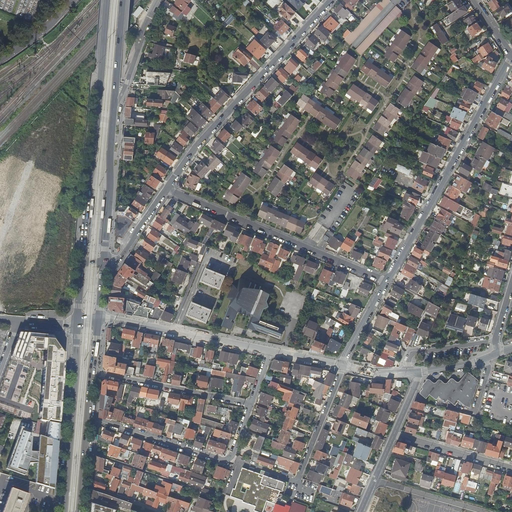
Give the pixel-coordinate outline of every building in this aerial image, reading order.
[(191,1),(189,0),(178,0),(173,6),(182,13),(191,1)] [(288,0),(298,9),(307,0),(288,0)] [(351,7),(358,0),(357,0),(344,0),(344,1),(347,4),(344,7),(350,12),(353,9),(351,7)] [(351,33),(344,40),(349,45),(390,0),(389,0),(380,0),(380,1),(370,12),(361,22),(351,33)] [(452,0),(452,1),(447,4),(453,13),(463,6),(459,0),(452,0)] [(491,0),(487,3),(493,11),(501,6),(499,2),(498,3),(495,0),(491,0)] [(295,13),(296,12),(286,3),(278,11),(288,21),(289,20),(290,20),(291,19),(291,17),(293,15),(294,16),(295,14),(295,13)] [(338,21),(343,25),(346,22),(344,19),(350,12),(344,7),(341,4),(334,11),(341,18),(338,21)] [(505,16),(507,17),(511,13),(511,11),(511,12),(506,5),(497,11),(497,12),(498,15),(499,15),(500,15),(502,18),(505,16)] [(138,18),(144,9),(139,6),(133,15),(138,18)] [(168,6),(165,13),(173,17),(176,11),(168,6)] [(448,16),(444,19),(448,24),(452,22),(467,12),(463,6),(453,13),(448,16)] [(395,18),(401,11),(396,7),(356,51),(359,55),(360,56),(380,35),(385,29),(395,18)] [(469,27),(476,23),(478,22),(473,15),(464,21),(466,24),(467,24),(469,27)] [(323,26),(326,29),(330,25),(332,27),(336,23),(331,17),(323,26)] [(282,35),(289,27),(282,20),(274,28),(282,35)] [(469,27),(467,29),(472,36),(481,30),(476,23),(469,27)] [(432,27),(430,28),(432,30),(435,34),(436,36),(442,45),(448,41),(442,32),(441,30),(437,24),(432,27)] [(176,28),(168,25),(165,33),(173,36),(176,28)] [(313,37),(319,42),(321,39),(323,41),(331,33),(326,29),(323,26),(315,34),(313,37)] [(397,33),(395,35),(406,43),(410,37),(402,31),(399,35),(397,33)] [(260,41),(268,48),(276,40),(268,33),(260,41)] [(396,39),(393,44),(402,49),(406,43),(395,35),(394,37),(396,39)] [(303,47),(309,52),(312,49),(319,42),(313,37),(313,36),(306,44),(303,47)] [(250,52),(258,59),(260,57),(261,57),(264,54),(263,53),(266,51),(258,44),(255,40),(247,49),(250,52)] [(425,49),(436,56),(437,54),(435,53),(438,48),(429,42),(425,49)] [(474,52),(480,61),(484,59),(483,57),(493,51),(488,43),(478,50),(474,52)] [(161,56),(164,46),(156,44),(152,58),(159,60),(160,56),(161,56)] [(402,49),(393,44),(390,48),(388,46),(386,48),(397,56),(402,49)] [(252,58),(240,48),(233,55),(244,66),(248,61),(249,62),(252,58)] [(397,56),(386,48),(385,50),(387,52),(384,56),(393,62),(397,56)] [(455,48),(447,53),(448,55),(449,56),(455,52),(457,51),(455,48)] [(308,56),(301,49),(298,53),(299,54),(297,55),(305,63),(307,61),(305,59),(308,56)] [(420,55),(429,61),(432,57),(434,58),(436,56),(425,49),(420,55)] [(196,55),(187,53),(184,61),(193,64),(196,55)] [(341,59),(351,66),(356,59),(347,53),(344,58),(342,57),(341,59)] [(426,65),(429,61),(420,55),(416,61),(427,69),(428,67),(426,65)] [(493,59),(488,57),(482,67),(492,72),(497,64),(492,61),(493,59)] [(296,69),(299,66),(292,59),(289,63),(287,65),(292,70),(294,68),(296,69)] [(338,66),(347,72),(351,66),(341,59),(339,61),(341,62),(338,66)] [(312,67),(316,71),(322,65),(318,61),(312,67)] [(362,71),(367,74),(375,63),(373,62),(371,64),(367,61),(361,70),(362,71)] [(426,71),(427,69),(416,61),(412,68),(417,72),(420,74),(423,69),(426,71)] [(367,74),(374,79),(380,70),(375,67),(377,65),(375,63),(367,74)] [(332,71),(343,79),(343,78),(347,72),(338,66),(335,71),(333,69),(332,71)] [(283,67),(276,74),(279,76),(278,77),(283,82),(289,75),(286,72),(287,71),(283,67)] [(173,70),(165,70),(164,79),(172,79),(172,77),(173,77),(173,70)] [(374,79),(380,83),(388,72),(386,71),(384,73),(380,70),(374,79)] [(330,79),(338,85),(343,79),(332,71),(330,73),(333,75),(330,79)] [(387,88),(392,79),(388,76),(390,73),(388,72),(380,83),(387,88)] [(190,76),(186,73),(179,81),(183,84),(190,76)] [(243,78),(247,79),(247,74),(238,73),(238,78),(234,78),(234,82),(242,83),(243,78)] [(410,82),(421,90),(422,88),(420,86),(423,82),(414,76),(410,82)] [(263,88),(269,94),(271,92),(279,84),(273,77),(265,86),(263,88)] [(334,91),(338,85),(330,79),(327,83),(325,82),(323,84),(334,91)] [(288,92),(293,96),(302,86),(299,82),(298,81),(288,92)] [(480,94),(484,85),(477,81),(472,90),(480,94)] [(406,88),(414,95),(417,90),(420,92),(421,90),(410,82),(406,88)] [(330,98),(334,91),(323,84),(322,86),(324,87),(321,92),(330,98)] [(350,99),(352,100),(359,89),(353,85),(347,93),(351,96),(350,99)] [(511,88),(507,85),(501,96),(507,100),(511,91),(511,88)] [(226,87),(223,90),(230,96),(233,93),(226,87)] [(411,99),(414,95),(406,88),(401,95),(412,103),(414,101),(411,99)] [(263,108),(267,105),(263,102),(269,95),(263,89),(257,94),(259,96),(258,98),(261,101),(258,104),(263,108)] [(356,99),(360,103),(366,94),(359,89),(352,100),(354,102),(356,99)] [(472,103),(477,95),(468,89),(463,98),(472,103)] [(175,91),(164,90),(163,98),(169,99),(169,95),(173,95),(175,91)] [(230,96),(223,90),(217,97),(224,103),(230,96)] [(278,102),(283,107),(285,104),(292,96),(288,92),(285,95),(278,102)] [(362,108),(364,109),(372,98),(366,94),(360,103),(364,105),(362,108)] [(297,104),(303,108),(311,97),(309,96),(308,98),(303,95),(297,104)] [(411,105),(412,103),(401,95),(400,97),(397,102),(405,108),(408,103),(411,105)] [(303,108),(310,112),(316,104),(312,101),(313,98),(311,97),(303,108)] [(437,100),(430,97),(424,106),(432,109),(437,100)] [(222,106),(214,98),(207,106),(213,113),(214,113),(222,106)] [(364,109),(366,111),(368,108),(372,111),(379,103),(372,98),(364,109)] [(511,123),(511,114),(508,112),(511,105),(511,104),(508,102),(508,103),(501,99),(497,107),(498,107),(494,114),(509,122),(511,123)] [(263,108),(258,104),(254,100),(248,108),(256,115),(263,108)] [(468,111),(470,107),(468,106),(469,103),(464,101),(463,103),(462,104),(461,104),(458,102),(457,106),(468,111)] [(310,112),(316,117),(324,106),(322,104),(320,107),(316,104),(310,112)] [(387,109),(386,110),(397,118),(399,116),(396,114),(399,109),(394,106),(391,104),(387,109)] [(213,113),(207,106),(201,113),(207,119),(213,113)] [(316,117),(323,121),(329,113),(324,110),(326,107),(324,106),(316,117)] [(467,112),(454,107),(452,113),(450,117),(461,122),(463,118),(464,118),(467,112)] [(386,110),(382,116),(391,122),(394,118),(396,120),(397,118),(386,110)] [(494,114),(492,112),(492,113),(491,113),(490,116),(490,117),(489,118),(488,118),(486,123),(496,128),(498,124),(500,124),(501,122),(502,123),(507,126),(509,122),(494,114)] [(243,127),(245,129),(254,119),(248,113),(244,117),(241,120),(240,119),(237,122),(243,127)] [(323,121),(329,126),(337,115),(335,113),(333,116),(329,113),(323,121)] [(200,127),(206,120),(200,114),(193,121),(200,127)] [(286,117),(284,119),(295,127),(300,120),(291,114),(288,119),(286,117)] [(337,115),(329,126),(335,130),(341,121),(337,118),(339,116),(337,115)] [(382,116),(378,123),(389,130),(390,128),(388,126),(391,122),(382,116)] [(125,118),(125,124),(131,125),(149,127),(149,121),(125,118)] [(285,123),(282,127),(291,133),(295,127),(284,119),(283,121),(285,123)] [(461,123),(453,119),(451,123),(452,124),(451,127),(456,129),(457,126),(460,127),(461,123)] [(237,133),(243,127),(237,122),(237,121),(231,127),(237,133)] [(184,130),(192,137),(198,130),(191,123),(184,130)] [(389,130),(378,123),(373,129),(376,131),(382,135),(385,131),(387,132),(389,130)] [(259,125),(251,135),(255,138),(263,129),(259,125)] [(277,130),(276,132),(287,139),(288,137),(291,133),(282,127),(279,131),(277,130)] [(482,140),(488,130),(483,127),(478,137),(482,140)] [(448,128),(447,130),(448,131),(446,135),(454,140),(458,133),(453,130),(448,128)] [(225,130),(218,137),(224,142),(231,135),(225,130)] [(187,137),(189,135),(185,131),(177,141),(184,146),(190,139),(187,137)] [(287,139),(276,132),(274,134),(277,135),(273,140),(282,146),(287,139)] [(153,144),(154,134),(146,133),(145,143),(153,144)] [(369,142),(380,150),(381,148),(379,146),(382,141),(373,135),(369,142)] [(451,140),(440,135),(436,145),(444,149),(446,149),(447,150),(451,140)] [(219,155),(226,148),(218,140),(211,147),(219,155)] [(293,157),(295,159),(304,147),(297,142),(290,152),(295,155),(293,157)] [(378,152),(380,150),(369,142),(364,148),(373,154),(376,150),(378,152)] [(486,160),(487,161),(494,148),(483,142),(480,147),(481,148),(477,155),(486,160)] [(176,143),(169,153),(177,158),(183,149),(176,143)] [(436,145),(431,143),(427,153),(430,154),(440,158),(441,159),(442,157),(441,154),(444,149),(436,145)] [(266,148),(265,150),(276,158),(280,151),(279,150),(272,146),(269,150),(266,148)] [(299,158),(303,161),(310,151),(304,147),(295,159),(297,160),(299,158)] [(370,159),(373,154),(364,148),(360,155),(371,162),(373,160),(370,159)] [(266,154),(263,158),(271,164),(276,158),(265,150),(263,152),(266,154)] [(306,166),(308,168),(316,156),(310,151),(303,161),(308,164),(306,166)] [(173,163),(176,159),(165,152),(161,158),(170,164),(171,162),(173,163)] [(212,171),(221,162),(213,154),(209,159),(210,159),(205,165),(210,169),(212,171)] [(440,158),(430,154),(426,164),(433,167),(436,168),(440,158)] [(370,164),(371,162),(360,155),(356,161),(364,167),(367,163),(370,164)] [(472,168),(479,172),(486,160),(477,155),(476,155),(470,167),(472,168)] [(308,168),(310,169),(312,167),(316,170),(323,160),(316,156),(308,168)] [(257,161),(256,163),(267,171),(271,164),(263,158),(260,163),(257,161)] [(381,177),(391,163),(387,160),(377,174),(381,177)] [(361,171),(364,167),(356,161),(351,167),(362,175),(364,173),(361,171)] [(200,177),(202,179),(210,169),(205,165),(203,162),(194,172),(200,177)] [(267,171),(256,163),(255,165),(257,167),(254,171),(256,173),(263,177),(267,171)] [(470,167),(463,163),(459,171),(468,176),(472,168),(470,167)] [(281,171),(292,179),(293,177),(291,175),(294,171),(285,164),(281,171)] [(408,175),(410,170),(398,164),(396,169),(408,175)] [(162,178),(167,171),(159,165),(154,172),(162,178)] [(361,177),(362,175),(351,167),(347,174),(348,175),(355,180),(359,175),(361,177)] [(426,169),(425,169),(423,173),(432,177),(434,173),(431,172),(432,170),(433,169),(427,167),(426,169)] [(202,179),(204,181),(207,177),(206,177),(212,171),(210,169),(202,179)] [(199,178),(200,177),(194,172),(194,171),(190,173),(188,179),(185,185),(195,189),(199,178)] [(276,177),(285,183),(288,179),(290,180),(292,179),(281,171),(276,177)] [(236,178),(247,185),(252,179),(243,173),(240,178),(237,176),(236,178)] [(312,187),(314,189),(322,178),(315,173),(309,182),(314,185),(312,187)] [(155,189),(160,182),(152,176),(147,183),(155,189)] [(428,182),(418,176),(415,183),(412,187),(422,192),(428,182)] [(459,191),(462,192),(467,181),(458,176),(452,187),(459,191)] [(282,187),(285,183),(276,177),(272,184),(283,191),(284,189),(282,187)] [(234,186),(243,192),(247,185),(236,178),(234,180),(237,182),(234,186)] [(322,178),(314,189),(316,190),(318,188),(322,191),(328,182),(322,178)] [(328,182),(322,191),(326,194),(325,196),(327,197),(334,186),(328,182)] [(482,189),(490,193),(491,189),(492,186),(485,183),(482,189)] [(282,193),(283,191),(272,184),(267,190),(275,195),(276,196),(279,191),(282,193)] [(154,191),(146,185),(139,196),(147,202),(154,191)] [(239,198),(243,192),(234,186),(231,190),(229,188),(228,190),(239,198)] [(452,187),(451,186),(445,195),(452,199),(453,198),(454,198),(455,196),(456,197),(456,196),(457,194),(459,191),(452,187)] [(234,205),(239,198),(228,190),(226,193),(228,194),(225,199),(234,205)] [(418,195),(413,193),(412,195),(411,195),(409,200),(410,200),(409,203),(416,205),(416,206),(417,203),(419,199),(417,198),(418,195)] [(444,197),(440,205),(448,209),(449,207),(451,208),(450,209),(460,215),(464,208),(452,201),(444,197)] [(141,211),(147,202),(142,199),(136,208),(141,211)] [(415,207),(405,202),(402,207),(405,209),(400,216),(408,221),(413,212),(415,207)] [(162,206),(156,216),(158,217),(166,222),(173,227),(177,220),(175,218),(172,223),(166,219),(170,212),(172,214),(174,211),(172,210),(175,205),(170,203),(166,209),(162,206)] [(265,218),(271,205),(268,204),(267,207),(262,205),(258,215),(265,218)] [(265,218),(273,221),(277,211),(272,209),(273,206),(271,205),(265,218)] [(127,216),(132,219),(133,217),(135,218),(135,217),(137,217),(138,215),(138,214),(138,213),(131,208),(126,215),(127,216)] [(438,216),(436,219),(443,223),(444,220),(447,221),(451,214),(450,213),(448,213),(442,209),(441,211),(438,216)] [(273,221),(280,224),(285,211),(283,210),(281,213),(277,211),(273,221)] [(280,224),(287,227),(291,217),(286,215),(287,212),(285,211),(280,224)] [(183,234),(187,236),(195,224),(196,222),(200,217),(196,214),(191,222),(190,221),(187,225),(189,226),(187,228),(181,224),(179,228),(184,232),(183,234)] [(471,226),(476,228),(480,215),(475,214),(471,226)] [(206,226),(210,227),(211,226),(214,220),(203,215),(199,222),(201,222),(202,221),(204,222),(203,224),(206,225),(206,226)] [(123,216),(118,216),(116,236),(122,238),(134,221),(132,219),(127,216),(123,216)] [(287,227),(294,230),(299,217),(297,216),(296,219),(291,217),(287,227)] [(166,222),(158,217),(153,225),(160,230),(166,222)] [(301,233),(305,223),(300,221),(302,218),(299,217),(294,230),(301,233)] [(382,225),(389,228),(392,229),(394,223),(397,224),(398,222),(389,218),(386,225),(383,224),(382,225)] [(431,229),(440,234),(446,224),(443,223),(436,219),(431,229)] [(214,220),(211,226),(215,228),(216,226),(223,230),(226,225),(214,220)] [(195,224),(190,232),(194,234),(200,225),(196,222),(195,224)] [(394,223),(392,229),(391,231),(399,235),(403,227),(397,224),(394,223)] [(172,233),(175,229),(170,225),(166,230),(166,231),(167,230),(171,233),(171,234),(172,233)] [(224,234),(233,238),(235,232),(236,229),(228,225),(224,234)] [(152,231),(147,238),(154,243),(156,240),(158,241),(162,235),(152,228),(150,230),(152,231)] [(430,233),(427,239),(435,244),(440,234),(431,229),(429,233),(430,233)] [(328,244),(333,237),(335,234),(334,234),(328,230),(325,235),(329,238),(326,242),(328,244)] [(511,237),(504,236),(498,234),(496,239),(503,241),(502,243),(509,245),(510,243),(511,243),(511,237)] [(241,235),(238,242),(242,244),(246,246),(244,250),(248,251),(253,238),(245,235),(245,237),(241,235)] [(328,244),(336,250),(339,246),(336,244),(339,240),(333,237),(328,244)] [(385,246),(393,250),(397,241),(389,237),(385,246)] [(154,243),(147,238),(143,245),(146,247),(145,248),(151,252),(156,244),(154,243)] [(187,238),(185,244),(196,248),(197,245),(202,247),(203,244),(198,242),(190,239),(187,238)] [(259,251),(263,252),(267,245),(262,243),(263,241),(255,238),(252,245),(255,246),(260,248),(259,251)] [(345,239),(340,247),(344,250),(346,247),(348,247),(350,248),(354,242),(349,239),(348,241),(345,239)] [(421,248),(424,250),(430,253),(435,244),(427,239),(423,245),(421,248)] [(272,252),(275,244),(270,242),(267,250),(269,251),(272,252)] [(270,257),(266,266),(272,269),(276,259),(271,257),(272,255),(275,256),(279,246),(275,244),(272,252),(270,257)] [(174,256),(180,247),(177,245),(171,254),(174,256)] [(419,258),(424,250),(421,248),(417,246),(416,248),(412,254),(419,258)] [(359,249),(355,247),(351,256),(360,260),(362,255),(357,253),(359,249)] [(387,261),(391,251),(382,247),(378,257),(387,261)] [(287,259),(290,252),(282,249),(279,256),(287,259)] [(139,250),(134,257),(142,262),(143,263),(149,255),(143,251),(142,252),(139,250)] [(499,252),(498,258),(499,258),(503,259),(503,258),(509,260),(511,252),(506,250),(505,253),(499,252)] [(259,264),(266,266),(270,257),(267,256),(263,254),(259,264)] [(155,284),(160,276),(161,275),(156,272),(152,279),(148,276),(148,275),(138,268),(142,262),(134,257),(132,255),(126,264),(155,284)] [(297,256),(293,255),(290,261),(302,266),(305,259),(297,256)] [(178,269),(186,272),(187,269),(189,269),(190,266),(188,265),(190,262),(186,260),(186,259),(183,257),(178,269)] [(383,269),(386,261),(377,257),(373,265),(383,269)] [(416,269),(420,262),(411,258),(407,264),(416,269)] [(503,259),(499,258),(497,266),(506,268),(508,261),(503,259)] [(276,260),(271,271),(275,273),(276,269),(277,269),(281,262),(276,260)] [(307,261),(304,269),(314,274),(318,265),(307,261)] [(148,291),(150,292),(155,284),(126,264),(119,274),(127,279),(128,280),(130,277),(131,278),(132,276),(148,288),(147,290),(148,291)] [(401,274),(410,279),(415,270),(406,265),(401,274)] [(445,267),(442,271),(449,275),(452,271),(445,267)] [(504,271),(494,268),(491,278),(501,281),(504,271)] [(173,281),(184,285),(186,281),(184,280),(187,273),(186,272),(178,269),(173,281)] [(225,277),(206,269),(201,282),(220,290),(225,277)] [(319,280),(329,284),(331,279),(333,273),(324,269),(319,280)] [(335,274),(333,273),(331,279),(342,284),(346,275),(337,271),(335,274)] [(118,275),(116,274),(111,280),(111,284),(111,285),(121,288),(127,279),(119,274),(118,275)] [(448,277),(445,284),(450,287),(453,279),(448,277)] [(221,326),(230,329),(233,322),(231,322),(232,319),(233,320),(236,311),(238,312),(251,317),(248,325),(255,328),(255,329),(280,339),(283,330),(259,320),(260,316),(261,314),(262,312),(264,308),(265,308),(268,306),(266,303),(266,302),(271,290),(268,289),(263,287),(258,285),(254,284),(249,282),(245,280),(240,278),(237,286),(233,285),(228,298),(232,300),(221,326)] [(422,286),(410,279),(405,289),(417,295),(422,286)] [(501,281),(491,279),(488,289),(498,292),(501,281)] [(367,296),(372,285),(363,282),(358,293),(367,296)] [(121,288),(111,285),(110,296),(121,297),(121,288)] [(399,299),(404,291),(395,286),(390,294),(399,299)] [(144,299),(147,295),(150,292),(148,291),(146,294),(137,289),(134,294),(142,298),(144,299)] [(467,293),(465,303),(470,305),(479,307),(482,298),(467,293)] [(133,316),(148,319),(149,313),(151,313),(154,307),(158,309),(161,301),(147,295),(144,299),(142,303),(133,316)] [(112,311),(124,314),(125,298),(110,297),(109,308),(112,311)] [(126,314),(133,316),(142,303),(139,302),(129,299),(128,299),(126,314)] [(206,324),(212,310),(192,302),(187,316),(206,324)] [(428,302),(426,306),(432,309),(431,310),(434,312),(435,311),(437,312),(440,308),(428,302)] [(360,307),(352,304),(347,314),(354,318),(355,318),(360,309),(359,309),(360,307)] [(418,320),(420,321),(422,316),(421,315),(423,311),(411,304),(408,311),(419,317),(418,320)] [(465,312),(467,305),(456,304),(455,310),(465,312)] [(383,309),(380,316),(386,319),(388,315),(389,313),(391,313),(393,309),(384,305),(382,309),(383,309)] [(173,315),(165,312),(162,319),(170,322),(173,315)] [(347,314),(344,312),(342,316),(341,315),(339,319),(349,326),(354,318),(347,314)] [(335,320),(325,315),(322,321),(331,326),(335,320)] [(380,316),(379,315),(374,326),(384,329),(387,321),(389,321),(389,320),(386,319),(380,316)] [(450,315),(446,326),(463,331),(466,319),(450,315)] [(469,316),(466,324),(475,327),(477,318),(469,316)] [(481,318),(478,328),(485,330),(487,324),(488,324),(489,320),(481,318)] [(302,333),(315,338),(318,332),(321,324),(308,319),(302,333)] [(388,341),(385,347),(397,352),(399,348),(396,346),(396,345),(393,344),(392,345),(390,344),(392,339),(394,340),(395,337),(397,334),(395,332),(397,328),(407,332),(404,340),(409,342),(412,335),(413,335),(416,330),(396,323),(395,326),(393,331),(391,335),(390,337),(389,338),(388,341)] [(420,327),(417,334),(417,336),(419,337),(420,336),(422,334),(423,334),(422,336),(426,338),(430,329),(426,328),(425,330),(424,329),(424,328),(423,327),(422,328),(420,327)] [(326,340),(329,341),(331,337),(332,333),(334,329),(330,328),(325,338),(326,340)] [(134,340),(136,332),(124,329),(122,338),(134,340)] [(27,346),(31,336),(20,332),(16,342),(27,346)] [(315,338),(310,351),(323,354),(327,345),(316,341),(316,339),(317,339),(320,333),(318,332),(315,338)] [(374,335),(369,332),(365,340),(369,343),(374,335)] [(159,342),(160,337),(146,334),(144,342),(159,345),(159,343),(159,342)] [(173,353),(175,342),(175,341),(165,339),(163,345),(170,346),(168,352),(173,353)] [(338,350),(341,344),(332,339),(326,348),(334,352),(336,349),(338,350)] [(191,348),(192,346),(175,342),(173,353),(171,361),(174,361),(177,348),(188,350),(187,353),(190,353),(191,348)] [(121,344),(112,343),(110,353),(118,355),(121,344)] [(156,358),(156,355),(157,351),(154,351),(153,355),(151,354),(148,354),(144,353),(145,346),(141,345),(141,348),(140,348),(140,352),(139,354),(156,358)] [(198,349),(191,348),(190,353),(190,356),(201,358),(203,348),(198,348),(198,349)] [(209,352),(207,352),(206,357),(208,358),(208,360),(212,361),(214,351),(210,350),(209,352)] [(39,376),(46,377),(50,358),(50,356),(43,351),(41,355),(39,376)] [(228,364),(230,353),(222,351),(220,361),(227,362),(226,363),(228,364)] [(238,355),(230,353),(228,364),(229,364),(230,363),(236,364),(238,355)] [(381,357),(377,365),(376,367),(383,367),(388,356),(382,353),(381,357)] [(373,365),(377,365),(381,357),(375,354),(371,362),(371,363),(371,364),(372,364),(373,365)] [(106,371),(125,375),(125,374),(133,375),(134,368),(127,367),(127,365),(119,363),(118,366),(117,366),(116,365),(117,358),(105,355),(104,368),(106,371)] [(46,377),(45,383),(53,383),(54,379),(48,379),(48,376),(50,376),(52,358),(50,358),(46,377)] [(169,369),(171,361),(160,359),(157,358),(156,363),(161,364),(160,367),(169,369)] [(8,365),(19,369),(21,365),(15,363),(15,361),(12,360),(11,361),(9,361),(8,365)] [(212,369),(213,365),(205,364),(205,360),(201,360),(201,363),(200,367),(212,369)] [(284,364),(284,362),(275,360),(274,360),(271,368),(282,371),(284,364)] [(220,364),(213,363),(213,365),(212,369),(214,369),(219,370),(226,372),(227,368),(219,367),(220,364)] [(28,379),(30,373),(24,371),(19,369),(8,365),(6,371),(28,379)] [(144,375),(154,377),(156,366),(146,365),(144,375)] [(310,375),(312,367),(300,365),(298,375),(297,379),(296,382),(301,382),(303,373),(310,375)] [(248,369),(242,367),(240,375),(255,378),(258,370),(249,366),(248,369)] [(310,375),(309,378),(313,380),(314,376),(321,377),(322,369),(312,367),(310,375)] [(334,372),(330,371),(325,385),(330,387),(336,375),(334,372)] [(233,373),(226,372),(225,376),(235,379),(233,391),(236,392),(237,390),(237,387),(239,379),(240,375),(233,373)] [(290,386),(292,377),(281,374),(280,379),(280,380),(284,381),(283,385),(288,387),(289,387),(290,386)] [(172,384),(180,386),(182,376),(174,375),(172,384)] [(197,385),(207,387),(209,377),(199,375),(197,385)] [(235,397),(239,397),(242,382),(244,382),(244,380),(246,381),(246,382),(251,383),(251,382),(254,382),(255,378),(240,375),(239,379),(237,387),(237,390),(236,392),(235,397)] [(468,407),(476,382),(472,379),(468,375),(458,387),(451,381),(446,388),(439,382),(435,387),(428,382),(420,392),(420,394),(426,399),(430,395),(436,400),(439,397),(445,403),(448,400),(455,406),(458,401),(465,406),(468,407)] [(211,385),(209,385),(207,391),(211,392),(212,386),(219,387),(219,383),(220,379),(212,378),(211,385)] [(309,378),(308,383),(315,385),(314,386),(318,388),(314,397),(317,398),(320,399),(321,395),(324,395),(324,394),(326,395),(329,387),(325,385),(324,384),(313,380),(309,378)] [(120,384),(120,383),(106,380),(103,382),(102,394),(117,399),(117,396),(107,394),(108,390),(109,390),(109,389),(118,391),(120,384)] [(293,389),(291,388),(289,387),(288,387),(283,385),(279,384),(272,381),(270,385),(278,388),(277,389),(282,391),(283,389),(286,390),(283,400),(288,402),(293,389)] [(385,392),(386,385),(371,383),(370,391),(370,392),(385,394),(385,392)] [(25,387),(17,385),(14,392),(22,394),(25,387)] [(148,389),(148,388),(142,387),(141,389),(132,387),(130,395),(128,402),(132,403),(134,396),(139,398),(140,396),(147,397),(148,389)] [(159,391),(148,389),(147,397),(149,398),(158,400),(159,391)] [(306,394),(299,391),(295,389),(294,389),(289,402),(294,404),(302,407),(303,405),(301,404),(295,402),(297,398),(302,400),(304,397),(298,394),(298,392),(306,395),(306,394)] [(37,405),(41,405),(41,403),(49,404),(58,404),(58,395),(49,395),(49,401),(43,401),(43,392),(32,391),(31,396),(35,396),(35,400),(37,400),(37,405)] [(0,406),(6,409),(11,394),(3,392),(0,399),(0,406)] [(269,406),(272,396),(263,392),(259,402),(269,406)] [(359,398),(353,396),(349,394),(346,393),(345,392),(339,405),(346,408),(348,409),(352,400),(357,402),(359,398)] [(170,393),(168,403),(178,405),(180,395),(170,393)] [(116,402),(117,399),(102,394),(101,409),(109,411),(111,404),(113,405),(114,404),(112,403),(113,401),(116,402)] [(396,412),(400,403),(396,402),(397,401),(393,399),(390,406),(392,407),(391,410),(396,412)] [(424,404),(415,401),(413,407),(423,410),(424,404)] [(190,421),(200,424),(202,418),(204,404),(199,403),(197,411),(198,412),(196,421),(190,420),(189,421),(190,421)] [(342,418),(346,408),(339,405),(334,403),(333,405),(337,407),(334,415),(342,418)] [(58,404),(49,404),(49,412),(57,413),(58,404)] [(228,409),(229,408),(209,405),(208,411),(227,415),(228,409)] [(264,417),(267,409),(258,405),(255,414),(260,416),(259,421),(263,422),(264,422),(266,418),(264,417)] [(150,415),(156,417),(158,412),(148,409),(147,408),(145,407),(142,407),(142,409),(146,410),(147,409),(148,410),(147,411),(151,412),(150,415)] [(294,419),(295,420),(299,409),(293,407),(292,411),(290,410),(289,411),(286,410),(284,415),(287,416),(294,419)] [(391,412),(383,408),(381,407),(375,420),(377,421),(380,422),(386,424),(391,412)] [(110,421),(111,419),(113,412),(111,412),(109,411),(101,409),(100,417),(110,421)] [(112,418),(121,421),(124,412),(115,409),(112,418)] [(456,423),(458,415),(459,413),(446,410),(444,419),(445,420),(456,423)] [(123,421),(134,425),(137,417),(138,413),(138,412),(136,411),(133,420),(124,417),(123,421)] [(423,413),(416,411),(415,414),(411,413),(408,422),(418,425),(421,416),(422,417),(423,413)] [(367,428),(371,418),(362,415),(356,412),(352,422),(367,428)] [(291,428),(294,419),(287,416),(282,429),(291,433),(294,434),(297,435),(298,432),(299,431),(291,428)] [(134,426),(151,432),(154,424),(149,422),(149,421),(139,418),(137,417),(134,425),(134,426)] [(181,435),(183,427),(184,425),(180,424),(182,419),(177,417),(176,421),(172,433),(181,435)] [(167,437),(171,438),(172,433),(176,421),(167,418),(165,422),(171,424),(167,437)] [(211,428),(215,429),(222,431),(223,427),(223,426),(223,425),(202,418),(200,424),(206,426),(211,428)] [(190,421),(189,421),(182,419),(180,424),(184,425),(183,427),(187,428),(190,421)] [(259,421),(254,419),(250,428),(266,434),(269,425),(264,422),(263,422),(259,421)] [(342,436),(347,423),(336,419),(334,424),(335,424),(333,427),(331,432),(342,436)] [(232,434),(234,435),(238,423),(231,421),(228,428),(223,426),(223,427),(222,431),(232,434)] [(45,434),(45,437),(58,441),(59,436),(60,424),(56,423),(48,422),(45,434)] [(384,435),(388,425),(386,424),(380,422),(376,432),(384,435)] [(405,431),(415,434),(418,425),(408,422),(405,431)] [(161,435),(164,426),(155,423),(152,432),(161,435)] [(372,438),(374,434),(358,427),(356,433),(367,437),(367,436),(372,438)] [(194,439),(196,431),(188,428),(185,437),(189,439),(190,437),(194,439)] [(286,445),(287,442),(290,435),(291,433),(282,429),(278,442),(286,445)] [(323,429),(315,449),(318,450),(328,454),(333,456),(337,457),(339,452),(337,451),(338,448),(332,446),(330,451),(322,448),(329,431),(323,429)] [(45,437),(40,435),(39,452),(31,451),(31,434),(21,431),(6,468),(24,475),(30,463),(37,462),(36,483),(54,488),(58,441),(45,437)] [(98,435),(98,440),(111,445),(114,434),(105,431),(103,437),(98,435)] [(232,434),(222,431),(220,437),(230,440),(232,434)] [(453,436),(451,443),(459,446),(461,439),(462,436),(454,434),(454,435),(453,436)] [(128,436),(123,435),(121,440),(120,443),(119,447),(123,449),(124,444),(127,445),(130,437),(128,436)] [(378,449),(383,438),(377,435),(372,446),(371,448),(377,450),(378,449)] [(502,445),(505,437),(501,435),(498,445),(497,448),(492,447),(492,445),(488,444),(485,454),(498,458),(502,445)] [(197,436),(194,445),(198,447),(199,444),(203,445),(205,439),(197,436)] [(255,449),(251,460),(256,462),(258,457),(261,449),(264,442),(265,438),(260,436),(258,442),(256,441),(254,449),(255,449)] [(473,447),(475,440),(464,437),(462,445),(472,448),(473,447)] [(511,447),(511,438),(505,437),(502,445),(511,447)] [(139,451),(143,441),(133,438),(131,443),(135,444),(133,449),(139,451)] [(207,449),(215,452),(218,442),(210,440),(207,449)] [(297,449),(302,451),(305,444),(296,440),(293,448),(297,449)] [(479,442),(475,440),(473,447),(477,449),(476,451),(484,453),(486,445),(478,443),(479,442)] [(153,445),(145,442),(143,449),(151,451),(153,445)] [(218,442),(215,452),(224,455),(227,445),(218,442)] [(354,456),(366,461),(371,448),(359,443),(354,456)] [(417,448),(399,443),(396,444),(393,451),(403,454),(404,453),(414,456),(417,448)] [(120,450),(126,452),(126,453),(127,450),(123,449),(119,447),(115,446),(112,445),(109,455),(117,458),(120,450)] [(163,448),(154,445),(152,451),(154,452),(161,454),(163,448)] [(297,449),(293,448),(289,446),(287,446),(283,455),(294,459),(297,449)] [(161,454),(159,461),(168,464),(169,460),(175,462),(178,453),(163,448),(161,454)] [(328,454),(318,450),(314,458),(320,460),(321,457),(326,459),(328,454)] [(336,469),(340,471),(343,464),(347,453),(343,452),(339,450),(339,452),(337,457),(332,468),(336,469)] [(440,454),(429,451),(427,461),(431,463),(431,464),(437,466),(437,465),(437,464),(439,458),(440,454)] [(137,454),(137,453),(132,466),(142,469),(146,458),(150,459),(150,458),(149,458),(147,457),(146,456),(139,454),(137,454)] [(348,466),(353,456),(347,453),(343,464),(348,466)] [(190,457),(180,454),(178,462),(187,465),(190,457)] [(298,463),(276,455),(275,458),(281,460),(280,462),(292,467),(290,471),(296,473),(299,463),(298,463)] [(95,470),(111,475),(112,473),(109,472),(110,469),(104,467),(104,465),(107,465),(109,460),(101,458),(97,456),(95,470)] [(328,465),(330,466),(332,468),(337,457),(333,456),(331,461),(330,464),(328,464),(328,465)] [(258,457),(256,462),(272,468),(274,462),(258,457)] [(420,472),(423,460),(417,458),(413,470),(420,472)] [(193,468),(203,471),(206,462),(197,459),(193,468)] [(397,459),(395,465),(408,469),(410,463),(397,459)] [(151,461),(149,467),(161,471),(161,469),(165,471),(167,466),(151,461)] [(328,465),(317,461),(316,464),(318,465),(315,472),(326,475),(330,466),(328,465)] [(458,470),(462,471),(462,472),(466,473),(470,475),(473,464),(467,462),(467,464),(464,464),(464,465),(460,464),(458,470)] [(343,464),(337,477),(344,480),(349,467),(348,466),(343,464)] [(434,476),(443,479),(444,473),(439,471),(440,465),(437,464),(437,465),(437,466),(434,476)] [(472,472),(480,474),(482,467),(474,464),(472,472)] [(392,472),(406,476),(408,469),(395,465),(392,472)] [(225,476),(229,477),(231,471),(218,466),(214,478),(217,479),(218,478),(220,479),(220,478),(224,479),(225,476)] [(123,479),(127,481),(128,478),(119,475),(121,470),(113,468),(112,473),(111,475),(120,478),(123,479)] [(305,511),(307,507),(293,502),(291,506),(286,505),(288,500),(278,497),(280,491),(282,491),(285,483),(268,477),(269,473),(261,470),(260,474),(242,468),(238,481),(243,483),(251,485),(249,489),(247,489),(245,493),(243,501),(242,501),(256,506),(254,510),(259,511),(262,511),(267,501),(276,504),(273,511),(274,511),(305,511)] [(188,482),(189,482),(192,472),(186,470),(186,473),(185,475),(183,474),(180,473),(179,479),(188,482)] [(313,482),(319,484),(323,474),(310,470),(307,478),(313,481),(313,482)] [(360,483),(364,473),(358,470),(354,480),(355,481),(360,483)] [(493,472),(487,470),(484,479),(491,481),(493,472)] [(136,477),(142,479),(144,473),(138,471),(136,477)] [(205,479),(206,477),(202,475),(192,472),(189,482),(199,486),(199,485),(201,486),(202,481),(200,480),(201,477),(205,479)] [(443,479),(441,484),(448,486),(449,481),(455,482),(456,476),(444,473),(443,479)] [(430,488),(433,477),(423,474),(420,485),(430,488)] [(488,492),(493,494),(496,484),(498,485),(501,476),(494,474),(492,478),(488,492)] [(511,491),(510,499),(511,499),(511,477),(506,476),(503,485),(511,487),(511,491)] [(133,483),(139,485),(142,479),(136,477),(133,483)] [(337,477),(336,479),(332,489),(337,490),(343,492),(348,481),(344,480),(337,477)] [(118,483),(121,484),(123,479),(120,478),(119,480),(114,478),(110,490),(115,491),(118,483)] [(467,486),(466,488),(475,490),(476,489),(477,483),(468,480),(467,486)] [(107,485),(94,481),(94,486),(99,488),(106,490),(108,486),(106,485),(107,485)] [(124,497),(127,498),(130,489),(129,489),(131,484),(123,481),(121,486),(118,494),(121,495),(124,487),(125,487),(128,488),(127,490),(126,489),(124,497)] [(240,491),(243,483),(238,481),(235,489),(233,489),(230,496),(243,501),(245,493),(240,491)] [(155,491),(158,492),(161,493),(168,495),(169,496),(171,488),(173,483),(172,482),(171,484),(167,483),(165,489),(156,486),(155,491)] [(130,489),(127,498),(131,499),(134,489),(135,490),(143,493),(145,487),(139,485),(133,483),(132,483),(130,489)] [(183,486),(173,483),(171,488),(181,492),(183,486)] [(358,495),(362,487),(353,484),(352,487),(349,486),(348,488),(351,489),(350,492),(358,495)] [(332,489),(322,485),(320,492),(334,497),(336,493),(337,490),(332,489)] [(145,487),(143,493),(156,498),(158,492),(155,491),(145,487)] [(2,511),(21,511),(29,494),(11,488),(2,511)] [(102,499),(104,493),(98,491),(94,490),(93,499),(101,501),(102,499)] [(157,498),(159,499),(166,502),(166,500),(168,496),(161,494),(161,493),(158,492),(156,498),(157,498)] [(109,504),(110,502),(112,496),(104,493),(102,499),(108,501),(107,503),(109,504)] [(351,507),(355,497),(345,493),(342,504),(351,507)] [(204,508),(208,497),(201,494),(196,506),(204,508)] [(167,511),(168,511),(172,511),(174,509),(177,499),(169,496),(168,495),(168,496),(166,500),(169,500),(171,501),(167,511)] [(110,502),(119,505),(121,499),(112,496),(110,502)] [(128,508),(131,509),(133,503),(121,499),(119,505),(126,507),(126,509),(127,509),(128,508)] [(174,509),(172,511),(178,511),(181,505),(188,508),(190,503),(179,500),(177,499),(174,509)] [(123,511),(118,510),(108,507),(100,505),(93,502),(91,511),(123,511)]
